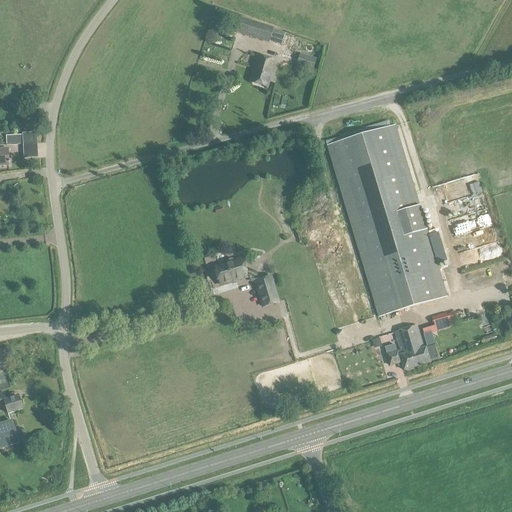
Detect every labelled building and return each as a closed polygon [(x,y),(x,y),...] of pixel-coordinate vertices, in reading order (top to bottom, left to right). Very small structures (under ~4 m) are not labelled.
[(269,43),(273,30),(274,28),(241,18),(236,33),(269,43)] [(300,54),(296,66),(313,71),(317,59),(300,54)] [(253,73),(250,83),(267,88),(275,62),(257,56),(252,72),(253,73)] [(235,122),(238,116),(230,111),(227,117),(235,122)] [(396,127),(354,139),(327,147),(379,317),(447,297),(396,127)] [(8,145),(24,144),(23,136),(7,137),(8,145)] [(0,166),(8,166),(7,149),(0,149),(0,166)] [(467,193),(477,192),(475,182),(466,183),(467,193)] [(468,203),(474,210),(479,206),(473,198),(468,203)] [(453,238),(460,263),(479,258),(478,253),(484,252),(482,245),(494,242),(491,229),(453,238)] [(438,234),(429,236),(437,265),(447,262),(438,234)] [(246,278),(243,268),(241,260),(234,262),(233,261),(232,260),(230,260),(229,260),(228,261),(227,262),(227,264),(215,268),(217,273),(215,273),(214,275),(214,277),(214,278),(215,280),(217,280),(219,280),(220,285),(246,278)] [(270,278),(263,280),(255,282),(262,307),(278,303),(270,278)] [(447,314),(431,318),(433,326),(434,326),(436,332),(451,328),(447,314)] [(417,327),(395,333),(400,351),(402,355),(400,356),(401,362),(402,363),(404,371),(413,368),(430,363),(430,362),(426,348),(423,348),(417,327)] [(380,339),(372,341),(374,347),(374,349),(382,347),(381,345),(380,339)] [(395,345),(385,348),(387,355),(390,366),(397,364),(402,363),(401,362),(400,356),(402,355),(400,351),(397,352),(395,345)] [(353,381),(343,382),(344,390),(354,389),(353,381)] [(0,408),(5,406),(8,415),(22,410),(18,396),(7,400),(4,393),(0,394),(0,408)] [(0,448),(18,443),(12,422),(0,425),(0,448)]
